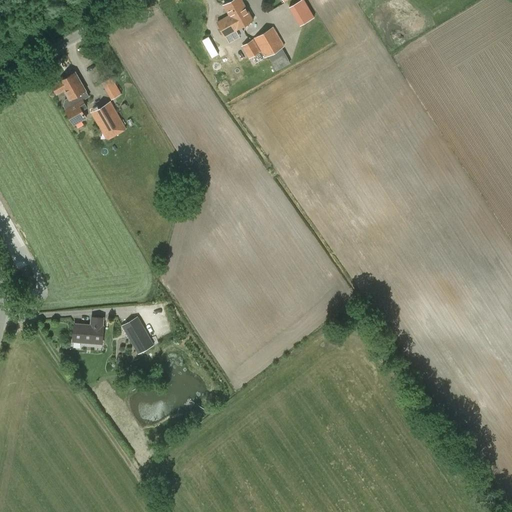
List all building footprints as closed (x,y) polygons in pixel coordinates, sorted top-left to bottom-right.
[(233,0),(224,5),(230,16),(231,18),(235,17),(240,27),(252,21),(241,0),(233,0)] [(304,0),(300,0),(289,7),(295,16),(309,8),(304,0)] [(231,18),(230,16),(217,23),(224,36),(240,27),(235,17),(231,18)] [(290,63),(282,48),(285,46),(273,26),(253,38),(265,58),(268,56),(276,71),(290,63)] [(253,39),(242,46),(249,59),(261,52),(253,39)] [(64,105),(66,109),(83,100),(82,99),(88,96),(85,91),(75,73),(52,86),(56,94),(63,90),(68,98),(65,99),(64,105)] [(102,83),(111,99),(121,94),(112,77),(102,83)] [(83,100),(66,109),(74,124),(86,117),(81,109),(86,106),(83,100)] [(91,113),(106,140),(127,128),(111,101),(91,113)] [(101,344),(104,317),(91,316),(90,326),(75,324),(74,340),(80,340),(80,342),(101,344)] [(121,326),(138,354),(154,344),(138,316),(121,326)]
